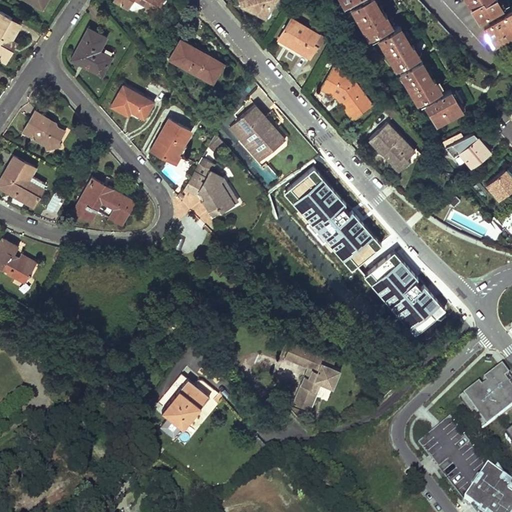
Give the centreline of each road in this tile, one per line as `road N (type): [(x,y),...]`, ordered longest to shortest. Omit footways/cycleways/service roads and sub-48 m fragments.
road 1 (residential): [(473,302),(195,0)]
road 2 (residential): [(493,330),(398,420),(406,454),(451,511)]
road 3 (residential): [(0,208),(67,234),(133,239),(162,229),(164,190)]
road 4 (residential): [(164,190),(40,53)]
